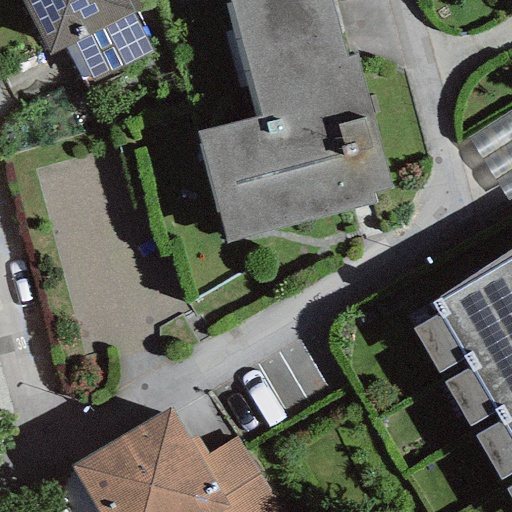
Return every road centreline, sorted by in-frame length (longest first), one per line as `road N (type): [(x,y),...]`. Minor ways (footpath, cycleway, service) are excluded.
road 1 (residential): [(406,0),(467,207),(40,427)]
road 2 (residential): [(0,277),(40,427)]
